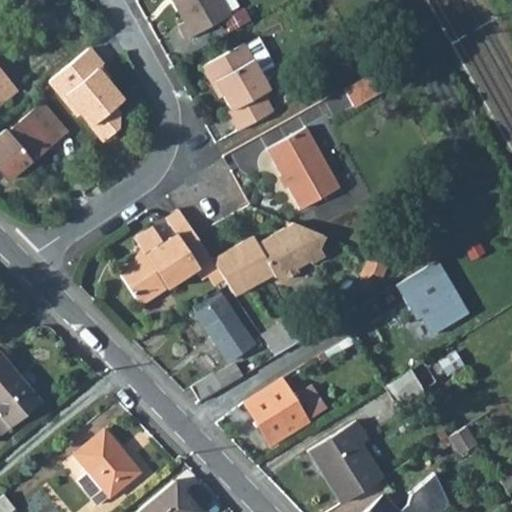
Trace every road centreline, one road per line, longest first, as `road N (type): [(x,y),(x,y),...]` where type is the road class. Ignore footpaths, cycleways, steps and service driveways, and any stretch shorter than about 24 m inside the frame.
road 1 (residential): [(25,264),(268,511)]
road 2 (residential): [(111,0),(158,83),(167,120),(163,153),(144,181),(25,264)]
